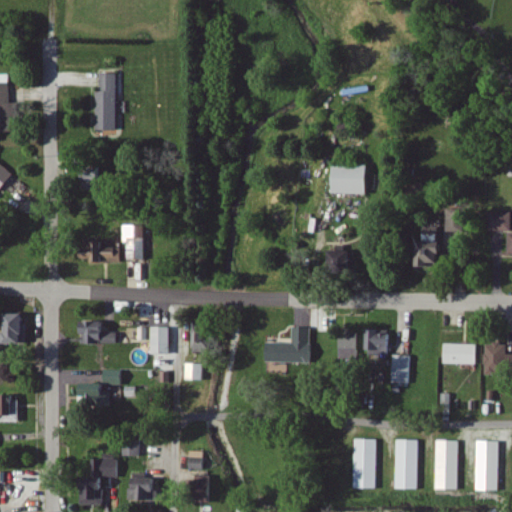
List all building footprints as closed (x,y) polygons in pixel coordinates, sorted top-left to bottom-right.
[(0,133),(18,133),(18,103),(13,103),(12,75),(0,75),(0,133)] [(120,75),(103,75),(103,92),(99,93),(99,132),(120,131),(120,75)] [(0,192),(1,194),(17,176),(0,160),(0,192)] [(373,167),(338,166),(337,194),(372,194),(373,167)] [(448,239),(468,240),(470,212),(450,210),(448,239)] [(511,232),(511,213),(492,212),(491,231),(511,232)] [(131,261),(149,260),(148,226),(126,226),(127,244),(131,244),(131,261)] [(84,259),(97,259),(97,262),(125,263),(125,243),(85,242),(84,259)] [(423,266),(436,267),(436,262),(445,263),(445,254),(449,254),(449,242),(423,242),(423,266)] [(360,250),(333,252),(334,272),(361,271),(360,250)] [(0,344),(30,343),(29,314),(9,314),(10,333),(0,333),(0,344)] [(108,322),(84,322),(84,335),(90,335),(90,349),(92,349),(93,370),(110,370),(109,346),(120,346),(120,332),(108,333),(108,322)] [(206,353),(213,354),(214,324),(195,324),(194,361),(206,361),(206,353)] [(155,328),(155,355),(174,355),(175,328),(155,328)] [(315,363),(316,328),(296,328),(296,344),(270,343),(270,362),(315,363)] [(394,355),(395,331),(369,331),(369,355),(394,355)] [(341,359),(361,360),(362,334),(342,333),(341,359)] [(481,365),(481,345),(448,344),(447,364),(481,365)] [(489,376),(511,375),(511,354),(510,355),(510,345),(488,345),(489,376)] [(413,384),(414,356),(396,356),(395,384),(413,384)] [(189,380),(206,381),(207,364),(189,364),(189,380)] [(106,383),(83,384),(84,405),(112,405),(112,385),(126,385),(126,371),(106,372),(106,383)] [(5,400),(0,400),(0,419),(9,420),(9,416),(19,415),(19,395),(5,395),(5,400)] [(357,488),(380,489),(380,440),(358,440),(357,488)] [(399,490),(422,490),(423,440),(400,440),(399,490)] [(463,441),(440,441),(439,489),(462,490),(463,441)] [(480,491),(503,491),(504,441),(481,441),(480,491)] [(143,457),(143,444),(126,444),(125,456),(143,457)] [(208,452),(193,452),(193,470),(207,471),(208,452)] [(95,460),(96,478),(89,478),(89,488),(83,489),(84,506),(109,505),(108,479),(122,478),(122,459),(95,460)] [(130,500),(161,501),(162,479),(136,478),(136,489),(131,489),(130,500)]
